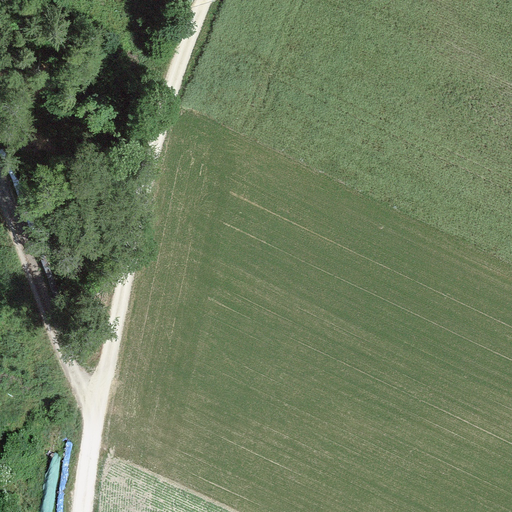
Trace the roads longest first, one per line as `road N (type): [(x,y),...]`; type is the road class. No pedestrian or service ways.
road 1 (track): [(211,0),(154,142),(85,511)]
road 2 (track): [(96,454),(0,173)]
